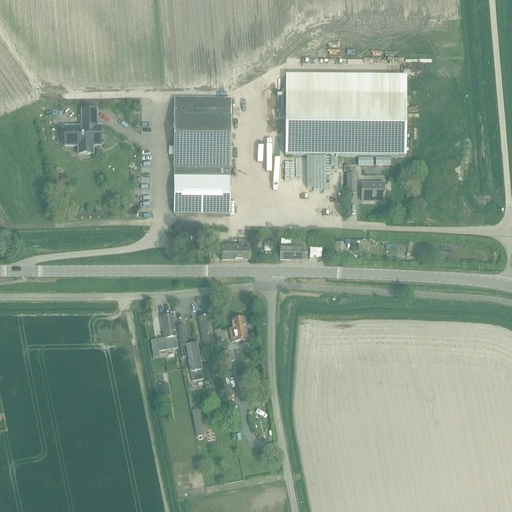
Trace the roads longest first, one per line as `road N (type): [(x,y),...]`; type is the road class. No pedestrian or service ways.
road 1 (residential): [(0,297),(270,285)]
road 2 (secondary): [(270,271),(25,271)]
road 3 (secondary): [(511,287),(270,271)]
road 4 (unclassified): [(294,511),(273,393),(270,285)]
